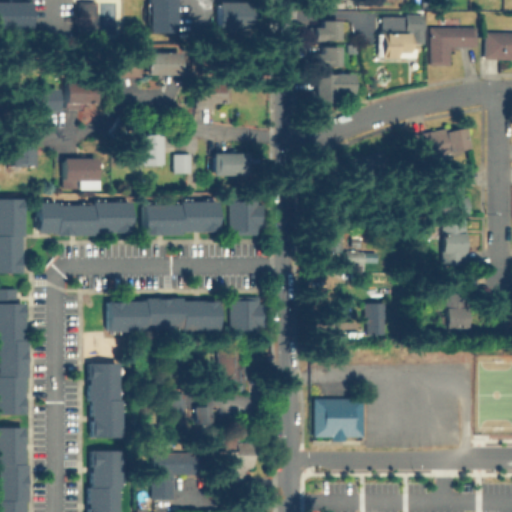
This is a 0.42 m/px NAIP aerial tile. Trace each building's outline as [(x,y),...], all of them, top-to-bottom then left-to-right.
[(0,0),(26,0),(26,28),(0,27),(0,0)] [(174,0),(175,30),(148,30),(147,0),(174,0)] [(95,1),(95,33),(78,33),(78,1),(95,1)] [(113,32),(112,1),(97,1),(98,33),(113,32)] [(255,1),(254,29),(215,29),(216,1),(255,1)] [(413,49),(413,57),(375,55),(375,33),(379,28),(380,15),(423,14),(421,42),(416,42),(416,49),(413,49)] [(342,18),(342,39),(309,38),(309,24),(321,24),(321,17),(342,18)] [(474,26),(474,45),(448,45),(448,64),(428,64),(428,25),(474,26)] [(511,31),(511,58),(482,58),(483,30),(511,31)] [(345,55),(345,42),(355,42),(355,55),(345,55)] [(341,45),(341,65),(310,65),(310,50),(320,50),(321,45),(341,45)] [(179,51),(179,73),(146,73),(146,51),(179,51)] [(137,53),(137,75),(102,75),(102,53),(137,53)] [(354,70),(354,94),(338,94),(338,102),(312,102),(312,70),(354,70)] [(223,84),(223,107),(193,107),(193,84),(223,84)] [(89,86),(89,107),(64,107),(64,86),(89,86)] [(59,90),(59,112),(21,112),(21,90),(59,90)] [(446,126),(447,130),(463,127),(467,146),(451,149),(451,152),(416,159),(411,133),(446,126)] [(32,129),(32,164),(11,164),(11,129),(32,129)] [(158,133),(158,167),(108,167),(108,144),(128,144),(128,132),(158,133)] [(343,183),(386,170),(380,148),(336,161),(343,183)] [(246,151),(246,174),(206,174),(206,151),(246,151)] [(189,153),(189,171),(171,171),(171,153),(189,153)] [(94,157),(94,186),(57,186),(57,157),(94,157)] [(461,168),(462,211),(439,212),(439,193),(431,193),(431,179),(439,179),(439,168),(461,168)] [(0,200),(24,200),(24,276),(0,276),(0,200)] [(132,204),(132,239),(35,238),(35,204),(132,204)] [(263,211),(263,229),(257,229),(257,238),(228,237),(228,204),(257,204),(257,211),(263,211)] [(219,206),(219,239),(140,238),(140,205),(219,206)] [(464,217),(464,263),(439,263),(439,235),(431,235),(431,217),(464,217)] [(341,226),(340,253),(323,252),(323,226),(341,226)] [(362,254),(362,264),(344,264),(344,254),(362,254)] [(467,271),(467,319),(443,319),(443,271),(467,271)] [(25,341),(25,376),(21,376),(21,414),(0,414),(0,287),(16,287),(16,303),(21,303),(20,341),(25,341)] [(177,293),(177,298),(219,299),(218,333),(172,333),(172,329),(141,329),(141,332),(102,332),(102,298),(138,298),(138,293),(177,293)] [(257,296),(256,335),(225,335),(226,296),(257,296)] [(381,302),(381,331),(362,331),(362,302),(381,302)] [(235,351),(213,352),(214,390),(240,390),(239,361),(235,361),(235,351)] [(120,400),(120,437),(87,437),(87,400),(82,400),(82,361),(115,361),(114,400),(120,400)] [(361,396),(361,436),(308,436),(309,396),(361,396)] [(206,405),(190,405),(191,423),(207,422),(206,405)] [(25,464),(25,501),(20,501),(20,511),(0,511),(0,425),(21,425),(21,464),(25,464)] [(250,438),(250,466),(242,466),(242,491),(219,491),(219,466),(215,466),(215,448),(232,448),(233,438),(250,438)] [(122,450),(121,487),(114,487),(114,511),(81,511),(82,486),(85,486),(86,450),(122,450)] [(194,451),(194,473),(172,472),(171,498),(148,498),(149,451),(194,451)]
